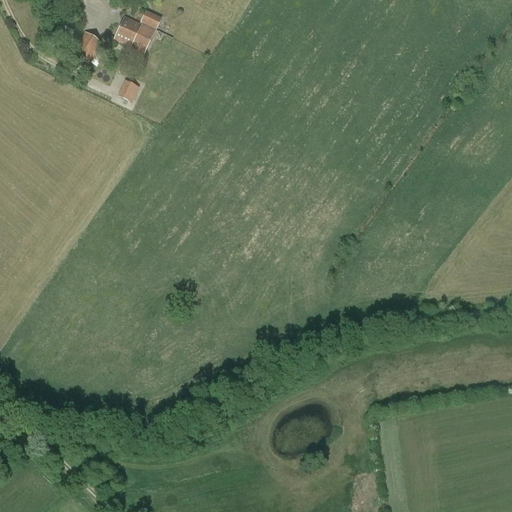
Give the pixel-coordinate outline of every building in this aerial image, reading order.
[(146,13),(140,25),(141,26),(142,24),(156,31),(161,20),(146,13)] [(114,40),(128,47),(133,37),(136,38),(141,26),(140,25),(124,18),(114,40)] [(133,37),(128,47),(131,49),(131,50),(144,56),(156,31),(142,24),(141,26),(136,38),(133,37)] [(85,33),(71,53),(89,65),(102,44),(85,33)] [(134,96),(138,89),(128,84),(125,92),(134,96)]
